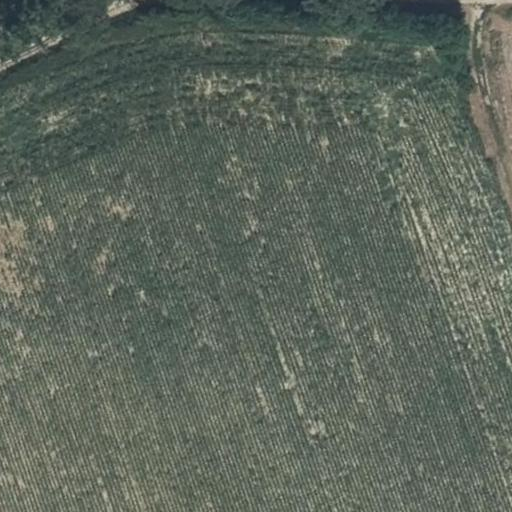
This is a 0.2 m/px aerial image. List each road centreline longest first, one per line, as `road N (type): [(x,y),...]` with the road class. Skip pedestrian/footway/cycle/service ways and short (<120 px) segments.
road 1 (track): [(511,184),(473,69),(472,37),(486,0)]
road 2 (track): [(151,0),(73,27),(0,65)]
